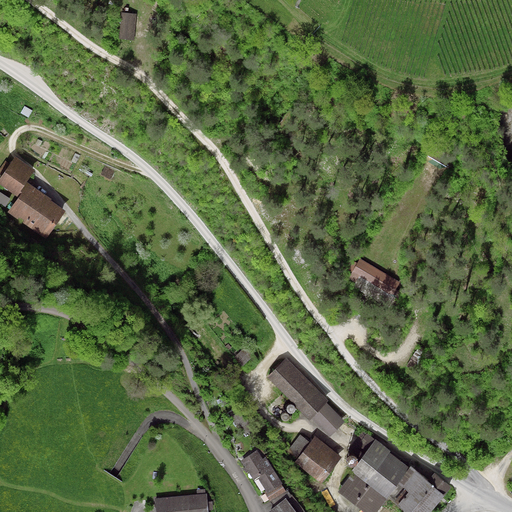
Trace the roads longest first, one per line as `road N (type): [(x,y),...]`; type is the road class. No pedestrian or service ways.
road 1 (track): [(31,0),(125,63),(201,134),(308,307),(387,401),(472,469),(477,491)]
road 2 (residential): [(0,66),(152,174),(339,402),(477,491)]
road 3 (residential): [(0,307),(58,310),(116,346),(178,401),(258,511)]
road 4 (track): [(279,0),(345,56),(403,81),(451,83),(511,69)]
road 5 (track): [(35,170),(12,145),(18,131),(33,127),(152,174)]
